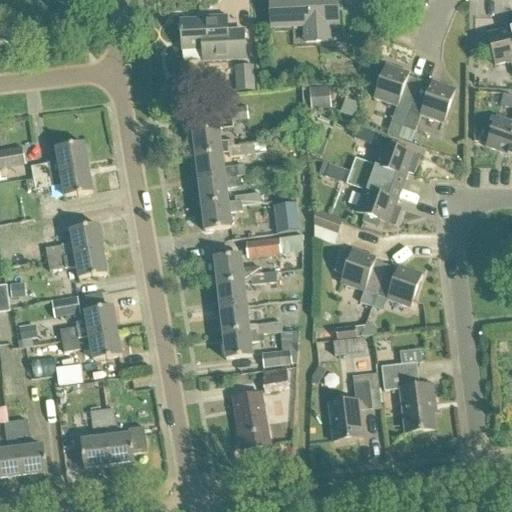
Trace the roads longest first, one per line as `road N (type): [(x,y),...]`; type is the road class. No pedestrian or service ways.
road 1 (residential): [(191,511),(115,74)]
road 2 (residential): [(478,476),(449,204),(511,204)]
road 3 (tertiary): [(203,511),(478,476)]
